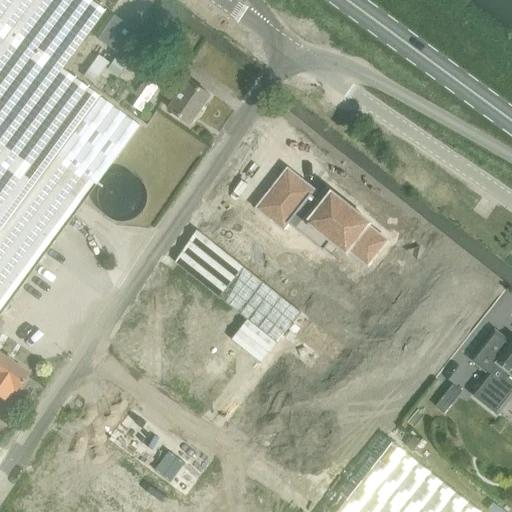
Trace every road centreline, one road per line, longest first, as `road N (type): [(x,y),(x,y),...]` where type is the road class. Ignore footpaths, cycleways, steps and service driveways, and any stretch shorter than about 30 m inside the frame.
road 1 (unclassified): [(0,472),(287,51)]
road 2 (unclassified): [(511,211),(287,51)]
road 3 (unclassified): [(287,51),(357,69),(511,153)]
road 4 (primary): [(511,116),(351,0)]
